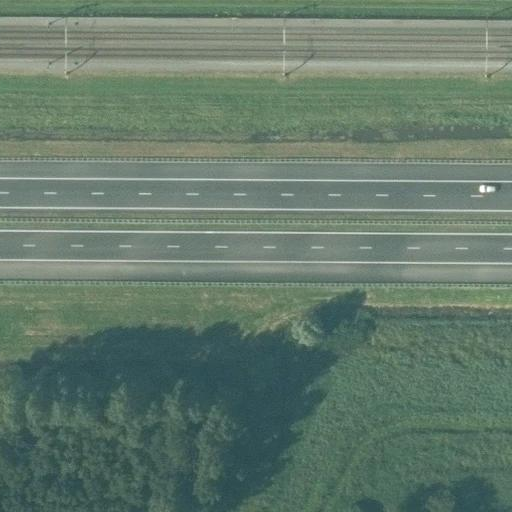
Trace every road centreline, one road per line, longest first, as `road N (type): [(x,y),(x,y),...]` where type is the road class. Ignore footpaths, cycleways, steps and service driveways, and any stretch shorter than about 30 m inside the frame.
road 1 (motorway): [(0,247),(511,251)]
road 2 (track): [(0,1),(511,4)]
road 3 (motorway): [(511,195),(0,192)]
